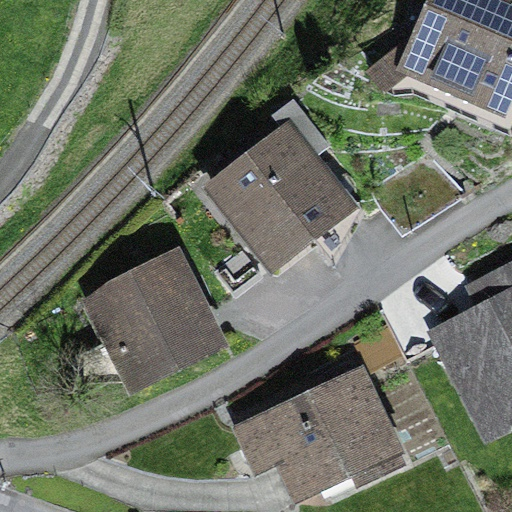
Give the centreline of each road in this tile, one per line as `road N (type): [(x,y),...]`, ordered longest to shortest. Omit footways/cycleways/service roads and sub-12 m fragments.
road 1 (residential): [(511,183),(344,304),(180,402),(0,460)]
road 2 (track): [(0,174),(77,54),(93,0)]
